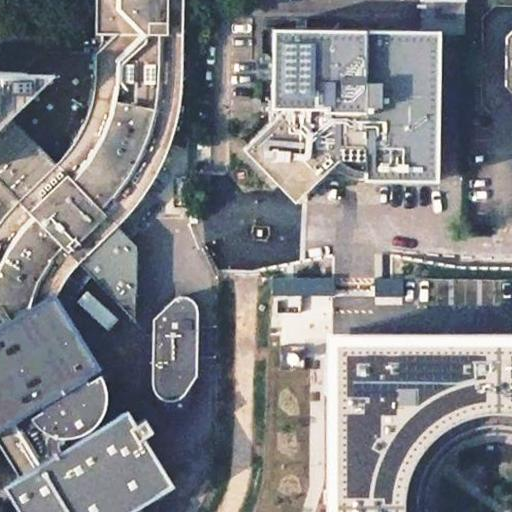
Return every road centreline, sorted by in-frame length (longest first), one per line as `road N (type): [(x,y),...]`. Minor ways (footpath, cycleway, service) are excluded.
road 1 (residential): [(511,248),(356,231),(258,233)]
road 2 (unknown): [(491,248),(495,45),(511,27)]
